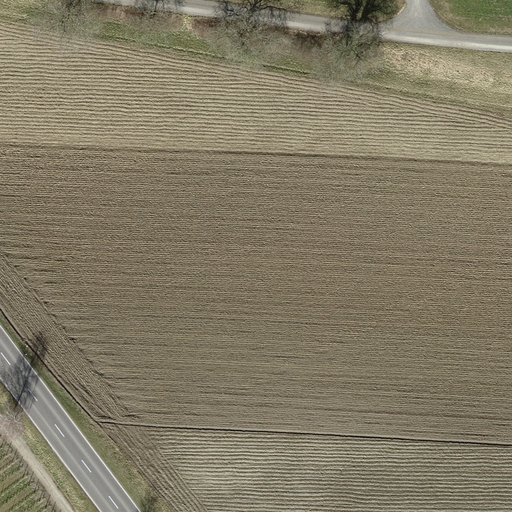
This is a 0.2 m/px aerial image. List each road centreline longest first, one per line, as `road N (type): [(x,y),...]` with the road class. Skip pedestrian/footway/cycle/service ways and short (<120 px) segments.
road 1 (track): [(511,45),(132,0)]
road 2 (primary): [(122,511),(0,348)]
